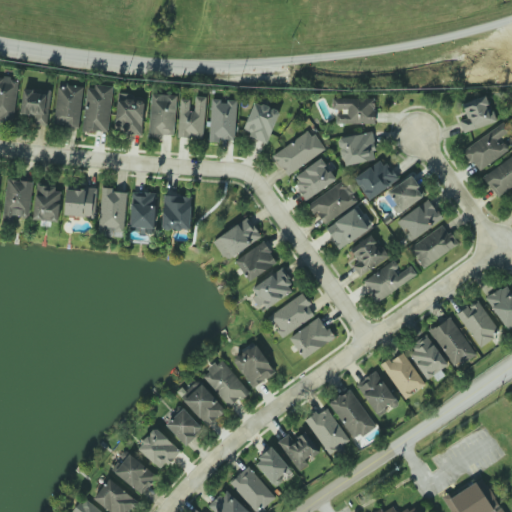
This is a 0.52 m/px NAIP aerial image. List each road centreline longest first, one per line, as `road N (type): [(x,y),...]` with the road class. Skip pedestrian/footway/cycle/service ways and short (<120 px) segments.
road 1 (primary): [(0,45),(122,63),(283,71),(511,40)]
road 2 (residential): [(0,156),(230,177),(260,199),(368,338)]
road 3 (residential): [(162,511),(236,433),(500,247)]
road 4 (tertiary): [(305,511),(511,371)]
road 5 (residential): [(500,247),(418,138)]
